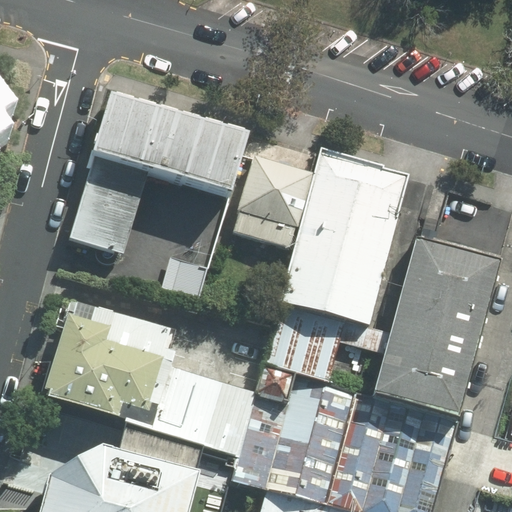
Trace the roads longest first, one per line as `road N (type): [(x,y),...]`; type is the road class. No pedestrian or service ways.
road 1 (residential): [(99,9),(511,137)]
road 2 (residential): [(99,9),(77,54),(0,344)]
